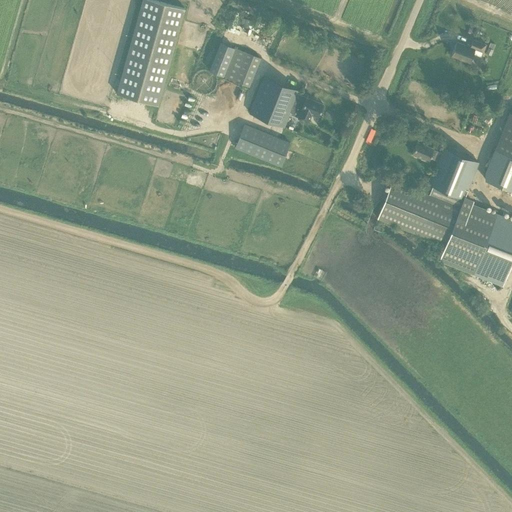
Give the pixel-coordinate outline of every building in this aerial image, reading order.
[(186,4),(171,0),(142,0),(116,93),(157,105),(186,4)] [(456,41),(451,55),(469,63),(473,54),(480,57),(482,52),(485,44),(472,39),(469,47),(456,41)] [(260,58),(235,48),(221,42),(209,71),(248,87),(260,58)] [(297,95),(299,90),(263,76),(249,112),(284,127),(289,114),(297,118),(307,122),(311,114),(318,116),(323,103),(306,96),(305,98),(297,95)] [(511,113),(509,112),(494,149),(483,178),(511,189),(511,113)] [(280,166),(290,142),(244,124),(234,147),(280,166)] [(392,180),(377,218),(445,245),(439,259),(473,272),(486,240),(511,250),(511,220),(497,214),(496,216),(471,205),(472,201),(464,198),(478,162),(442,148),(441,152),(433,149),(433,147),(417,141),(411,153),(428,160),(429,157),(443,163),(430,195),(392,180)]
